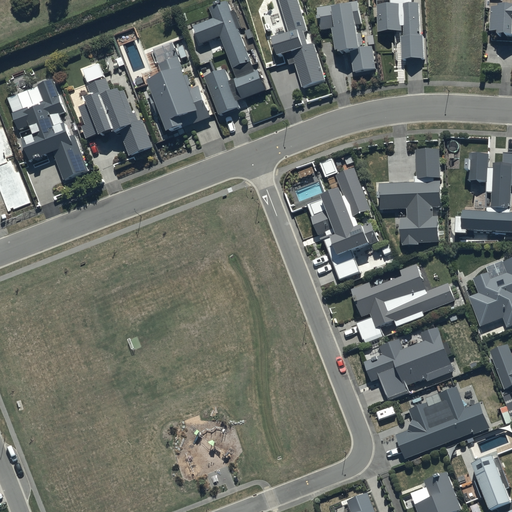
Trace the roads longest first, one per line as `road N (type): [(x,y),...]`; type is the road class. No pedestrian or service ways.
road 1 (residential): [(253,155),(363,445),(346,468),(237,511)]
road 2 (residential): [(253,155),(0,255)]
road 3 (residential): [(511,111),(373,112),(253,155)]
